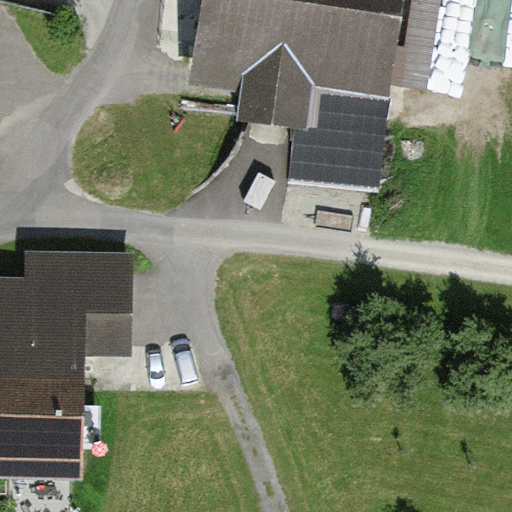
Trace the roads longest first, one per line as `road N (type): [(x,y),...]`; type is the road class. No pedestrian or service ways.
road 1 (track): [(511,274),(172,232),(0,237)]
road 2 (track): [(280,511),(172,232)]
road 3 (track): [(0,207),(97,88),(132,31),(136,0)]
